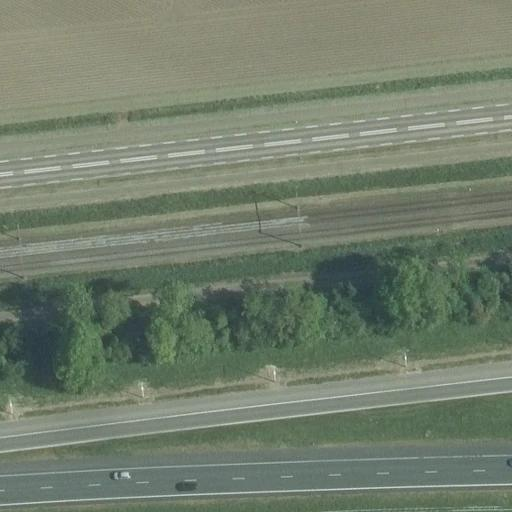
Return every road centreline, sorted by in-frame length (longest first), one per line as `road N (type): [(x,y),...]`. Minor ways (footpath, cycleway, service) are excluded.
road 1 (motorway): [(511,387),(0,447)]
road 2 (primary): [(0,176),(511,119)]
road 3 (motorway): [(511,477),(0,496)]
